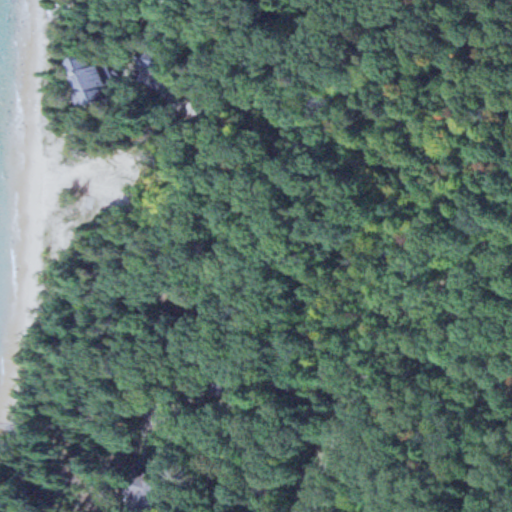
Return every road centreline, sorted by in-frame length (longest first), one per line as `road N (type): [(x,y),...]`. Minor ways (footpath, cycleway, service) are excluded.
road 1 (secondary): [(319,511),(371,398),(434,309),(511,234)]
road 2 (track): [(511,396),(474,349),(462,278)]
